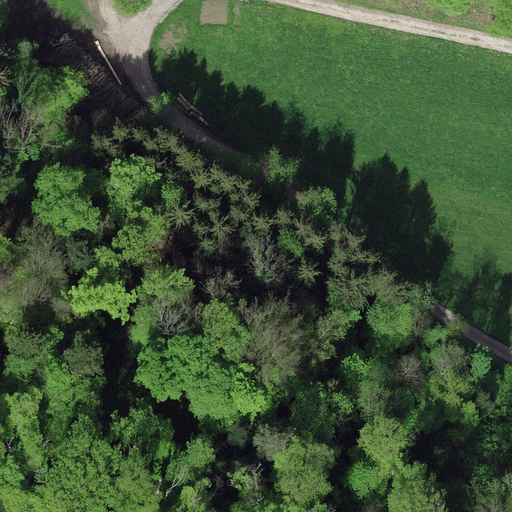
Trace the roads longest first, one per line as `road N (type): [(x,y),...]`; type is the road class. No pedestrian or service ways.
road 1 (track): [(164,0),(135,48),(157,103),(511,359)]
road 2 (track): [(511,49),(308,0)]
